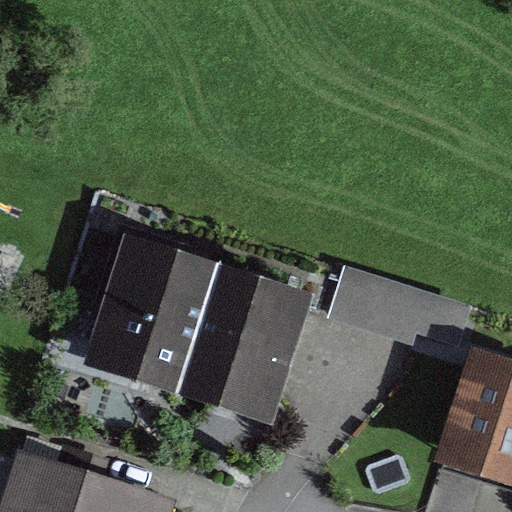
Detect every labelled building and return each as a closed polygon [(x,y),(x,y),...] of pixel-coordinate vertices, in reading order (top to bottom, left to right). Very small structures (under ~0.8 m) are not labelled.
[(219,265),(124,235),(84,368),(176,398),(219,265)] [(314,296),(219,265),(176,398),(274,428),(314,296)] [(345,266),(329,319),(454,358),(469,305),(345,266)] [(511,361),(471,347),(434,463),(511,489),(511,361)] [(0,511),(174,511),(179,501),(19,452),(0,510),(0,511)]
